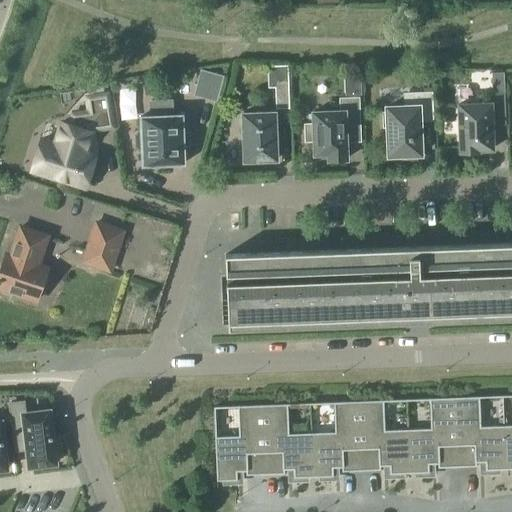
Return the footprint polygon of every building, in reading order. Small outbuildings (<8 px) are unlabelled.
[(275,83),(276,108),(289,108),(288,83),(287,65),(274,66),(275,83)] [(195,94),(215,100),(222,77),(201,71),(195,94)] [(361,93),(363,75),(346,73),(345,91),(361,93)] [(382,128),(387,127),(388,155),(401,155),(401,160),(417,159),(417,154),(420,154),(419,121),(433,121),(432,91),(408,92),(409,106),(386,107),(386,111),(382,112),(382,128)] [(479,104),(458,104),(459,123),(457,123),(457,134),(460,134),(460,152),(478,152),(478,150),(492,149),(491,128),(495,124),(505,124),(504,94),(478,95),(479,104)] [(107,95),(87,98),(89,112),(73,115),(69,125),(60,123),(54,144),(41,139),(31,170),(45,174),(46,178),(55,180),(58,178),(85,187),(94,156),(84,153),(91,132),(87,131),(89,126),(91,125),(92,129),(112,126),(107,95)] [(313,124),(304,124),(305,141),(314,141),(314,159),(328,158),(328,159),(346,159),(345,134),(359,134),(358,98),(340,98),(340,111),(312,112),(313,124)] [(275,131),(274,112),(242,114),(244,161),(276,159),(275,141),(277,141),(276,130),(275,131)] [(138,133),(135,135),(136,147),(139,149),(142,149),(143,165),(160,164),(160,166),(173,165),(173,164),(183,163),(181,115),(141,117),(141,133),(138,133)] [(83,262),(109,271),(122,231),(96,223),(83,262)] [(1,289),(3,293),(10,295),(14,293),(36,300),(40,287),(41,287),(44,285),(47,277),(45,274),(47,268),(37,265),(47,236),(20,227),(10,256),(6,255),(0,271),(0,288),(1,289)] [(511,243),(486,245),(457,246),(428,247),(399,248),(370,249),(341,250),(312,251),(283,252),(254,254),(225,255),(228,327),(257,326),(286,325),(315,324),(344,323),(373,321),(402,320),(431,319),(460,318),(489,317),(511,316),(511,243)] [(479,396),(454,397),(457,467),(476,466),(476,462),(485,462),(485,470),(505,469),(503,426),(480,426),(479,396)] [(430,428),(407,429),(409,473),(429,472),(428,464),(437,463),(438,468),(457,467),(454,397),(429,398),(430,428)] [(383,400),(358,401),(361,471),(380,470),(380,466),(389,465),(389,474),(409,473),(407,429),(384,430),(383,400)] [(46,410),(35,412),(25,413),(24,404),(23,401),(9,403),(13,434),(15,451),(27,450),(29,466),(32,466),(38,465),(55,463),(54,455),(60,454),(58,436),(51,436),(48,411),(46,411),(46,410)] [(334,432),(311,433),(313,477),(333,476),(332,468),(342,467),(342,472),(361,471),(358,401),(333,402),(334,432)] [(287,404),(262,405),(265,475),(284,474),(284,469),(293,469),(293,478),(313,477),(311,433),(288,434),(287,404)] [(265,475),(262,405),(237,406),(239,436),(215,437),(216,481),(237,480),(236,471),(246,471),(246,475),(265,475)] [(511,425),(503,426),(505,469),(511,469),(511,425)]
